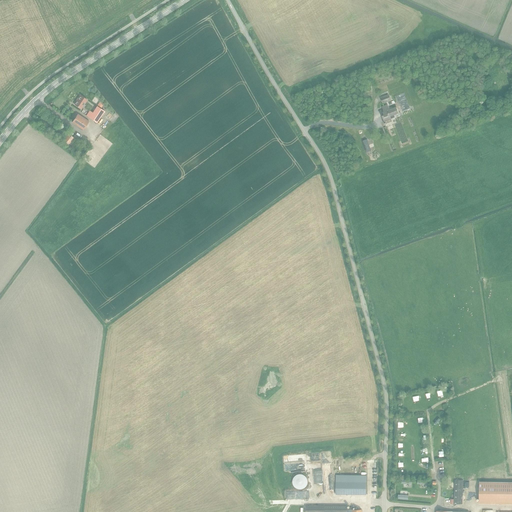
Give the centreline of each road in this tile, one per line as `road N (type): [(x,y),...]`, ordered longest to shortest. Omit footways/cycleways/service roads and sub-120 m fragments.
road 1 (unclassified): [(384,511),(384,383),(332,184),(227,0)]
road 2 (secondary): [(0,141),(47,89),(184,0)]
